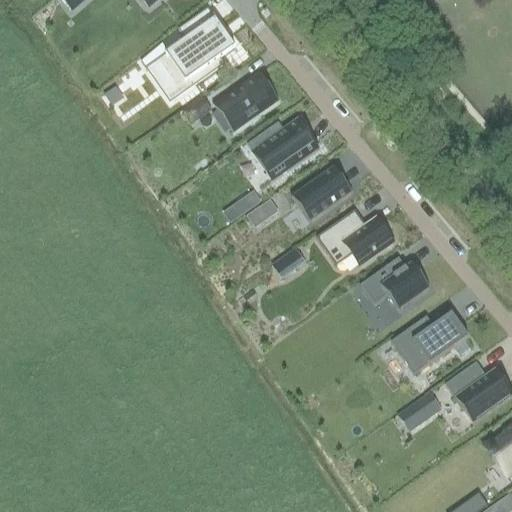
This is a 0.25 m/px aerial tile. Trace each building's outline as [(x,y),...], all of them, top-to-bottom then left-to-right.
[(61,0),(60,1),(71,13),(86,0),(61,0)] [(152,67),(146,72),(170,107),(196,88),(225,68),(220,62),(235,51),(216,23),(152,67)] [(259,76),(213,109),(213,110),(214,110),(233,136),(232,137),(233,138),(279,105),(278,104),(278,105),(259,78),(259,77),(259,76)] [(199,101),(179,115),(186,125),(206,111),(199,101)] [(297,125),(276,140),(270,132),(243,151),(268,187),(317,153),(297,125)] [(291,200),(309,226),(352,196),(333,170),(291,200)] [(253,196),(234,210),(240,219),(259,205),(253,196)] [(269,204),(256,213),(263,224),(277,215),(269,204)] [(354,214),(316,241),(332,263),(335,269),(351,258),(360,269),(392,246),(376,223),(366,230),(354,214)] [(295,252),(271,268),(281,282),(305,265),(295,252)] [(393,265),(359,289),(374,309),(387,300),(398,315),(430,293),(411,267),(400,275),(393,265)] [(433,330),(426,320),(391,345),(415,378),(429,368),(430,369),(469,341),(452,317),(433,330)] [(476,366),(445,388),(472,427),(511,399),(511,395),(496,373),(486,380),(476,366)] [(429,395),(411,408),(424,426),(442,413),(429,395)] [(511,429),(485,448),(492,459),(491,460),(495,465),(496,464),(507,480),(511,476),(511,429)] [(478,496),(457,511),(481,511),(487,508),(478,496)] [(511,511),(511,499),(510,497),(494,508),(496,511),(511,511)]
